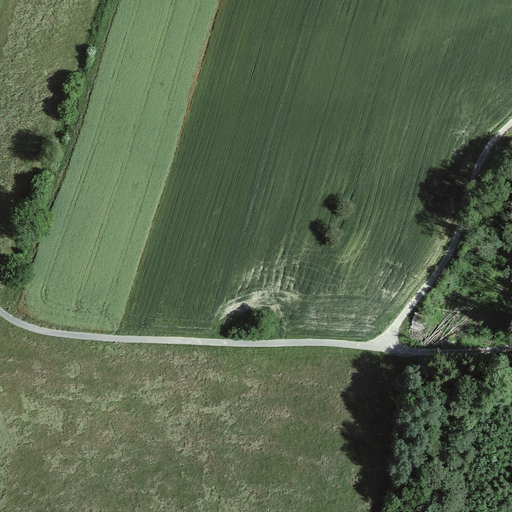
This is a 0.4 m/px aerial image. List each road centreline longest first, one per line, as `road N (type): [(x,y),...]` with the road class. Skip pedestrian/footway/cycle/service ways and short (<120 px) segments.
road 1 (track): [(511,350),(446,358),(298,341),(114,340),(44,332),(0,309)]
road 2 (track): [(375,347),(455,250),(478,168),(511,123)]
